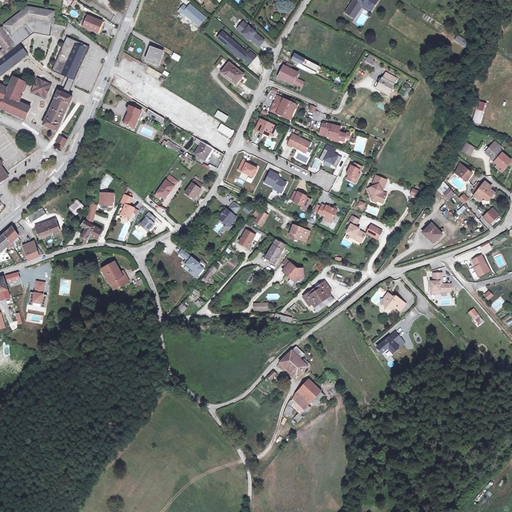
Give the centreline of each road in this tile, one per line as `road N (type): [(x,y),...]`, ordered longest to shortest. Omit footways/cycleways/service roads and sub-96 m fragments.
road 1 (residential): [(159,321),(168,372),(211,408),(242,397),(292,346),(377,281),(495,236),(511,219)]
road 2 (unclassified): [(309,0),(204,205),(135,250)]
road 3 (track): [(162,511),(196,477),(264,454),(294,385),(274,364)]
road 4 (secondary): [(67,163),(136,0)]
road 5 (residential): [(0,272),(74,248),(135,250)]
road 6 (residential): [(271,282),(245,311),(159,321)]
